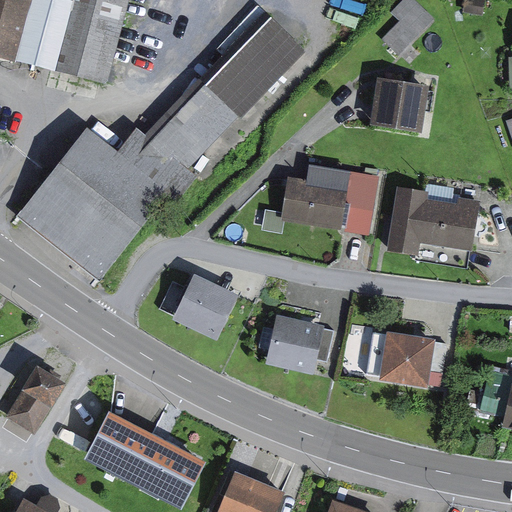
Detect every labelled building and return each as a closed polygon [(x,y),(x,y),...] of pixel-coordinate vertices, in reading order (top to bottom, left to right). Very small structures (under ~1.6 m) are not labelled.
[(0,0),(0,48),(113,77),(129,0),(0,0)] [(331,0),(326,16),(356,25),(364,0),(331,0)] [(434,20),(413,0),(404,0),(391,14),(400,22),(382,40),(399,56),(434,20)] [(201,170),(309,48),(265,9),(151,137),(135,123),(112,149),(83,124),(13,202),(96,275),(168,194),(181,205),(207,176),(201,170)] [(427,88),(380,81),(373,125),(419,133),(427,88)] [(369,232),(377,179),(311,168),(308,183),(289,180),(283,214),(282,218),(285,219),(357,230),(369,232)] [(429,192),(398,187),(393,219),(388,251),(417,255),(417,260),(466,268),(468,258),(477,202),(456,198),(455,204),(428,199),(429,192)] [(282,218),(283,214),(266,211),(262,231),(283,235),(285,219),(282,218)] [(217,340),(237,296),(194,277),(174,320),(217,340)] [(333,328),(334,324),(286,314),(282,329),(278,350),(274,363),(322,374),(325,361),(333,328)] [(266,347),(278,350),(282,329),(271,326),(266,347)] [(333,328),(325,361),(335,363),(342,330),(333,328)] [(447,341),(447,337),(398,329),(397,334),(391,375),(390,379),(439,387),(439,385),(447,341)] [(375,372),(391,375),(397,334),(381,332),(375,372)] [(447,341),(439,385),(450,386),(457,343),(447,341)] [(78,379),(42,358),(9,416),(44,436),(78,379)] [(511,371),(498,368),(487,408),(511,414),(511,371)] [(219,462),(126,413),(100,462),(173,500),(179,490),(199,501),(219,462)] [(286,511),(296,487),(242,467),(225,511),(286,511)] [(55,511),(34,501),(28,511),(55,511)]
